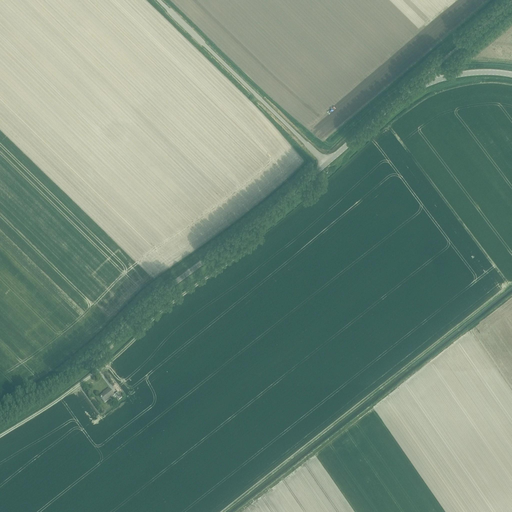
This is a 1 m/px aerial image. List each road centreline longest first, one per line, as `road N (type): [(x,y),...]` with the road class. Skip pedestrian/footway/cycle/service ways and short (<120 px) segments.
road 1 (tertiary): [(0,418),(62,380),(326,163)]
road 2 (unclassified): [(326,163),(158,0)]
road 3 (tertiary): [(326,163),(428,83)]
